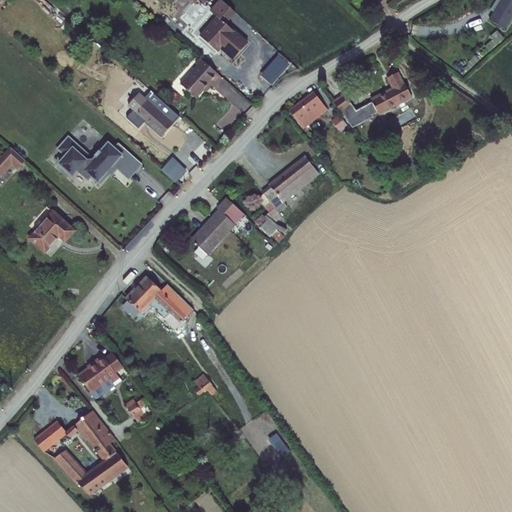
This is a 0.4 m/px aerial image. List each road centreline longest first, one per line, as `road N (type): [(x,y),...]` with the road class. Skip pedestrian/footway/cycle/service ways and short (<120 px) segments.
road 1 (residential): [(0,423),(149,242),(273,109),(434,0)]
road 2 (track): [(390,29),(511,130)]
